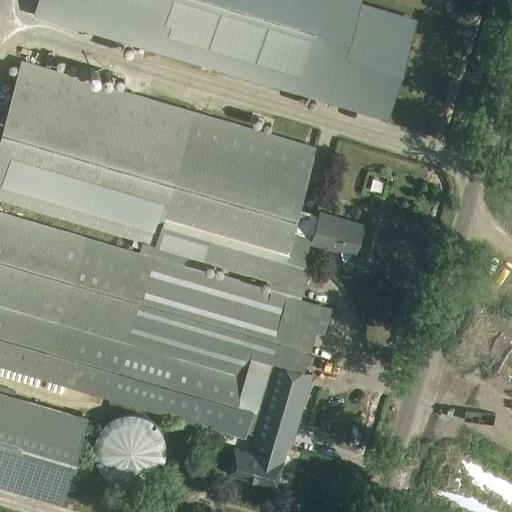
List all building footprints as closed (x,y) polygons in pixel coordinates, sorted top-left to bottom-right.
[(37,0),(33,15),(387,119),(417,18),(359,1),(359,0),(37,0)] [(20,64),(0,133),(0,194),(148,238),(143,255),(0,213),(0,366),(244,439),(246,434),(253,435),(251,442),(258,444),(254,456),(235,450),(228,475),(276,488),(288,446),(294,448),(315,375),(304,372),(317,329),(324,331),(331,309),(323,307),(302,301),(313,263),(306,261),(310,245),(319,215),(298,208),(315,151),(20,64)] [(363,224),(320,211),(319,215),(310,245),(337,252),(337,250),(355,254),(363,224)] [(88,417),(0,391),(0,484),(63,503),(88,417)] [(115,482),(123,485),(139,485),(152,478),(156,474),(165,462),(166,455),(166,447),(166,445),(162,431),(159,426),(155,422),(152,419),(146,416),(140,413),(132,413),(122,413),(109,419),(103,425),(95,438),(93,448),(94,455),(96,461),(98,468),(102,473),(108,478),(115,482)] [(201,508),(207,489),(187,483),(181,502),(201,508)]
